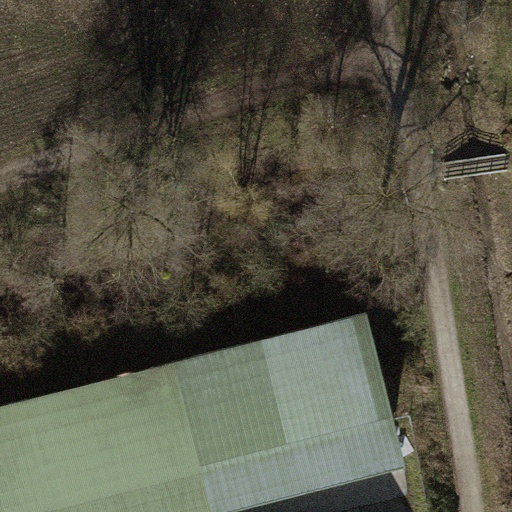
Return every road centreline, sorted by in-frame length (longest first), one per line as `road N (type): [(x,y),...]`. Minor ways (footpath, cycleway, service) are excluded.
road 1 (track): [(395,0),(473,511)]
road 2 (track): [(402,44),(0,182)]
